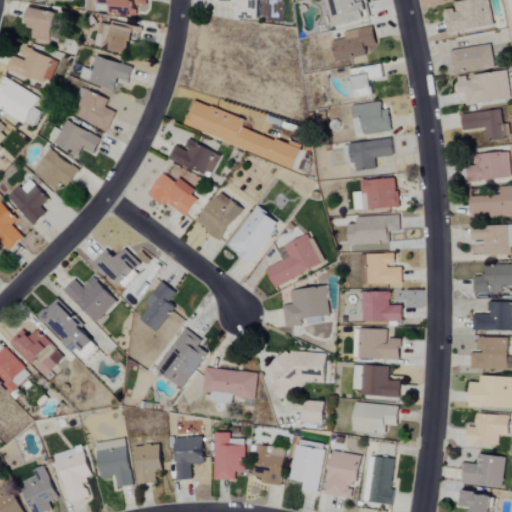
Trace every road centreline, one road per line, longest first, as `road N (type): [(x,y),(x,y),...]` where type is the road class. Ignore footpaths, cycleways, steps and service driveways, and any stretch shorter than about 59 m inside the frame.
road 1 (residential): [(420,511),(438,278),(434,194),(404,0)]
road 2 (residential): [(0,303),(105,197),(137,144),(166,73),(177,0)]
road 3 (residential): [(238,323),(230,293),(105,197)]
